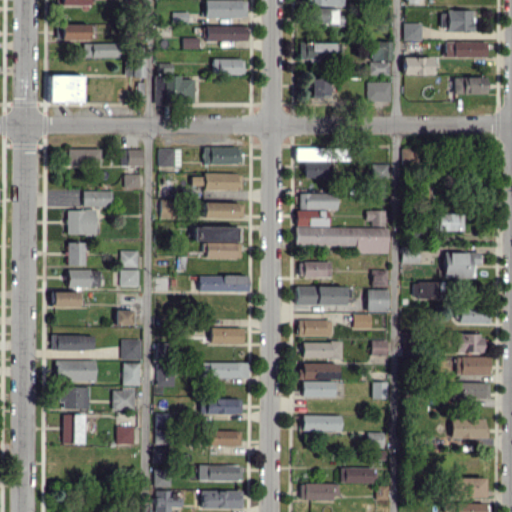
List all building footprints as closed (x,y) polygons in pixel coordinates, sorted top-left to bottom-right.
[(244,17),(244,0),(202,0),(202,17),(244,17)] [(339,7),(311,7),(311,23),(339,24),(339,7)] [(471,9),(444,9),(445,31),(471,30),(471,9)] [(401,22),(401,39),(419,39),(419,22),(401,22)] [(87,23),(59,23),(59,39),(87,38),(87,23)] [(245,25),(201,24),(200,39),(245,40),(245,25)] [(196,37),(181,36),(181,47),(196,48),(196,37)] [(389,40),(369,41),(370,61),(367,61),(368,74),(387,73),(387,60),(390,60),(389,40)] [(484,41),(443,40),(443,56),(484,56),(484,41)] [(81,56),(116,56),(116,42),(81,42),(81,56)] [(430,57),(401,56),(401,74),(430,74),(430,57)] [(210,73),(241,74),(242,58),(210,58),(210,73)] [(80,75),(47,74),(46,100),(80,101),(80,75)] [(451,76),(452,94),(484,93),(484,75),(451,76)] [(162,101),(191,102),(192,76),(162,76),(162,101)] [(309,96),(327,95),(326,78),(308,79),(309,96)] [(389,101),(389,81),(364,81),(365,101),(389,101)] [(201,145),(200,163),(237,163),(237,146),(201,145)] [(295,160),(323,160),(323,146),(295,147),(295,160)] [(178,165),(178,147),(156,148),(156,166),(178,165)] [(98,148),(65,148),(65,165),(97,165),(98,148)] [(141,165),(141,149),(117,148),(117,164),(141,165)] [(302,177),(324,177),(324,161),(302,162),(302,177)] [(387,163),(369,163),(369,176),(386,177),(387,163)] [(188,176),(188,184),(200,184),(200,189),(239,190),(239,173),(200,172),(200,176),(188,176)] [(137,187),(137,173),(122,173),(122,187),(137,187)] [(371,197),(383,197),(383,182),(371,183),(371,197)] [(81,190),(81,206),(110,205),(110,189),(81,190)] [(334,193),(296,192),(296,208),(334,208),(334,193)] [(157,217),(175,217),(175,199),(158,199),(157,217)] [(239,218),(239,202),(201,201),(201,217),(239,218)] [(65,209),(65,233),(93,234),(93,209),(65,209)] [(293,209),(293,225),(324,225),(325,210),(293,209)] [(383,210),(364,209),(364,223),(383,223),(383,210)] [(461,230),(461,214),(434,213),(434,229),(461,230)] [(204,257),(238,257),(238,241),(239,226),(191,225),(191,240),(204,240),(204,257)] [(385,227),(292,226),(292,246),(385,248),(385,227)] [(83,264),(83,242),(65,241),(65,264),(83,264)] [(416,263),(417,246),(400,245),(399,262),(416,263)] [(135,266),(135,249),(118,249),(117,266),(135,266)] [(442,252),(442,277),(472,277),(472,262),(478,262),(478,251),(442,252)] [(328,261),(297,260),(297,276),(328,277),(328,261)] [(117,285),(136,286),(136,269),(117,268),(117,285)] [(65,286),(98,285),(97,269),(65,269),(65,286)] [(385,269),(369,269),(369,286),(385,285),(385,269)] [(245,274),(196,275),(197,292),(246,291),(245,274)] [(410,281),(410,296),(438,297),(438,281),(410,281)] [(343,286),(294,285),(294,303),(342,305),(343,286)] [(385,288),(364,288),(364,311),(385,312),(385,288)] [(76,291),(50,290),(49,306),(75,306),(76,291)] [(456,323),(487,322),(487,306),(456,307),(456,323)] [(130,309),(114,309),(113,324),(130,324),(130,309)] [(368,327),(368,314),(351,314),(351,327),(368,327)] [(329,319),(295,319),(294,334),(329,335),(329,319)] [(240,327),(207,326),(207,342),(240,342),(240,327)] [(453,351),(481,352),(481,334),(453,333),(453,351)] [(92,348),(91,334),(49,334),(49,349),(92,348)] [(139,358),(139,338),(119,339),(119,359),(139,358)] [(384,339),(368,339),(368,355),(384,355),(384,339)] [(300,357),(339,356),(339,341),(300,341),(300,357)] [(453,375),(487,374),(487,355),(453,356),(453,375)] [(92,359),(53,359),(53,380),(92,380),(92,359)] [(246,361),(197,362),(197,377),(246,377),(246,361)] [(336,378),(336,361),(297,362),(297,378),(336,378)] [(137,362),(121,362),(120,384),(137,384),(137,362)] [(154,385),(171,385),(172,364),(155,364),(154,385)] [(332,380),(299,380),(300,396),(332,396),(332,380)] [(385,381),(370,380),(369,397),(384,397),(385,381)] [(487,382),(449,381),(448,400),(486,401),(487,382)] [(86,408),(87,386),(59,386),(58,408),(86,408)] [(133,409),(132,389),(110,389),(110,409),(133,409)] [(238,397),(197,398),(197,414),(238,414),(238,397)] [(153,443),(168,443),(169,412),(154,412),(153,443)] [(81,442),(82,414),(61,413),(60,442),(81,442)] [(338,430),(338,415),(300,414),(299,429),(338,430)] [(483,418),(448,417),(448,436),(483,437),(483,418)] [(132,443),(132,425),(114,425),(114,443),(132,443)] [(237,445),(238,430),(204,429),(203,445),(237,445)] [(381,432),(361,431),(361,445),(381,445),(381,432)] [(195,480),(240,480),(240,464),(196,464),(195,480)] [(370,466),(338,466),(338,482),(370,482),(370,466)] [(151,486),(168,485),(168,468),(151,469),(151,486)] [(483,477),(449,476),(449,496),(482,496),(483,477)] [(335,499),(336,483),(298,482),(297,498),(335,499)] [(386,485),(374,485),(373,498),(386,499),(386,485)] [(240,490),(199,489),(198,507),(239,508),(240,490)] [(156,511),(169,511),(170,505),(180,506),(180,491),(153,490),(152,511),(156,511)] [(483,511),(483,502),(453,502),(452,511),(483,511)]
